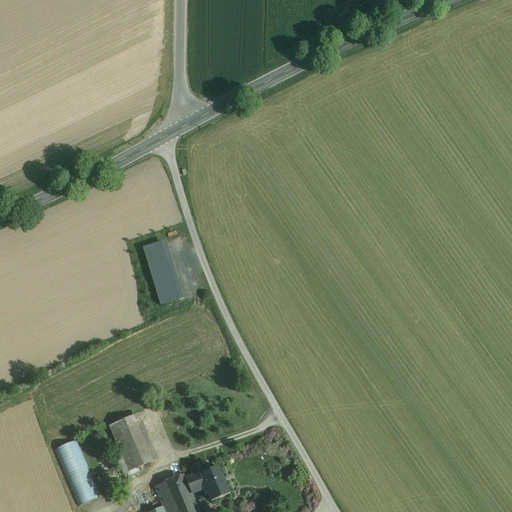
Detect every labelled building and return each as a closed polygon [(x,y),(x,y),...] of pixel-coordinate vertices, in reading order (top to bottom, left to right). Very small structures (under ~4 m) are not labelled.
[(163,242),(143,248),(161,306),(180,300),(163,242)] [(152,462),(132,416),(109,426),(129,472),(138,468),(149,463),(152,462)] [(100,498),(76,441),(54,451),(78,508),(100,498)] [(149,463),(138,468),(140,472),(151,467),(149,463)] [(219,467),(201,475),(200,473),(186,479),(192,494),(204,490),(206,496),(209,495),(212,502),(231,494),(219,467)] [(199,511),(186,479),(184,475),(163,484),(174,511),(199,511)] [(174,511),(163,484),(155,487),(163,507),(165,511),(174,511)]
